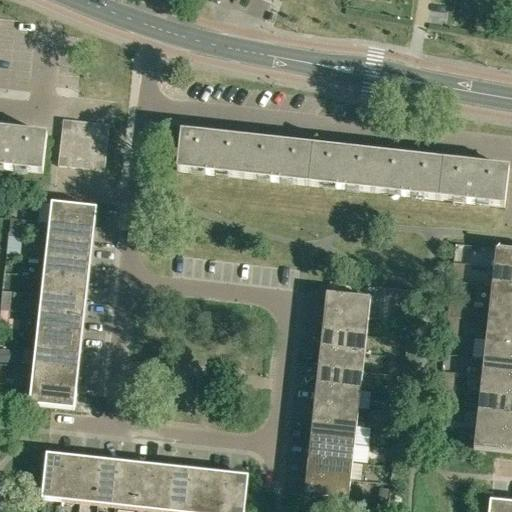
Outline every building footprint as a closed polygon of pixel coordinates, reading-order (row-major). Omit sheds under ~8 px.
[(63,121),(60,144),(72,145),(74,123),(63,121)] [(86,124),(74,123),(72,145),(84,147),(86,124)] [(86,124),(84,147),(95,148),(98,125),(86,124)] [(109,127),(98,125),(95,148),(107,149),(109,127)] [(0,169),(43,175),(47,136),(0,130),(0,169)] [(177,172),(241,179),(245,141),(181,133),(177,172)] [(310,148),(245,141),(241,179),(306,186),(310,148)] [(69,169),(72,145),(60,144),(58,167),(69,169)] [(72,145),(69,169),(81,170),(84,147),(72,145)] [(93,171),(95,148),(84,147),(81,170),(93,171)] [(95,148),(93,171),(104,172),(107,149),(95,148)] [(306,186),(371,194),(375,155),(310,148),(306,186)] [(441,162),(375,155),(371,194),(437,201),(441,162)] [(437,201),(504,208),(509,170),(441,162),(437,201)] [(96,210),(52,205),(50,224),(94,229),(96,210)] [(92,247),(94,229),(50,224),(48,242),(92,247)] [(90,265),(92,247),(48,242),(46,260),(90,265)] [(511,250),(495,249),(493,267),(511,269),(511,250)] [(44,279),(88,283),(90,265),(46,260),(44,279)] [(454,265),(452,278),(456,279),(463,279),(464,266),(454,265)] [(511,287),(511,269),(493,267),(491,285),(511,287)] [(86,302),(88,283),(44,279),(42,297),(86,302)] [(460,284),(453,283),(451,296),(459,297),(460,284)] [(511,306),(511,287),(491,285),(489,304),(511,306)] [(326,295),(324,313),(369,318),(370,300),(326,295)] [(84,320),(86,302),(42,297),(40,315),(84,320)] [(396,302),(394,321),(408,322),(410,304),(396,302)] [(511,324),(511,306),(489,304),(487,322),(511,324)] [(322,332),(367,336),(369,318),(324,313),(322,332)] [(40,315),(38,333),(82,338),(84,320),(40,315)] [(485,340),(511,343),(511,324),(487,322),(485,340)] [(322,332),(320,350),(365,355),(367,336),(322,332)] [(80,356),(82,338),(38,333),(36,352),(80,356)] [(511,361),(511,343),(485,340),(483,359),(511,361)] [(0,350),(0,364),(17,366),(18,352),(0,350)] [(363,373),(365,355),(320,350),(318,368),(363,373)] [(80,356),(36,352),(34,370),(78,375),(80,356)] [(511,380),(511,361),(483,359),(481,377),(511,380)] [(318,368),(316,387),(361,391),(363,373),(318,368)] [(76,393),(78,375),(34,370),(32,388),(76,393)] [(511,399),(511,380),(481,377),(479,396),(511,399)] [(316,387),(314,405),(359,410),(361,391),(316,387)] [(74,412),(76,393),(32,388),(30,407),(74,412)] [(458,394),(441,392),(440,409),(457,410),(458,394)] [(511,399),(479,396),(465,394),(463,412),(477,414),(511,417),(511,399)] [(314,405),(312,423),(357,428),(359,410),(314,405)] [(451,414),(438,413),(437,426),(450,427),(451,414)] [(511,436),(511,417),(477,414),(475,432),(511,436)] [(355,446),(357,428),(312,423),(310,441),(355,446)] [(511,436),(475,432),(473,451),(511,454),(511,436)] [(310,441),(308,460),(353,464),(355,446),(310,441)] [(47,457),(42,502),(61,504),(66,459),(47,457)] [(84,461),(66,459),(61,504),(79,506),(84,461)] [(308,460),(307,478),(351,483),(353,464),(308,460)] [(84,461),(79,506),(98,507),(102,463),(84,461)] [(121,465),(102,463),(98,507),(116,509),(121,465)] [(139,466),(121,465),(116,509),(134,511),(139,466)] [(139,466),(134,511),(140,511),(152,511),(157,468),(139,466)] [(171,511),(176,470),(157,468),(152,511),(171,511)] [(189,511),(194,472),(176,470),(171,511),(189,511)] [(207,511),(212,474),(194,472),(189,511),(207,511)] [(226,511),(230,476),(212,474),(207,511),(226,511)] [(230,476),(226,511),(244,511),(249,478),(230,476)] [(307,478),(305,497),(349,501),(351,483),(307,478)] [(379,489),(377,504),(387,505),(388,490),(379,489)] [(489,511),(508,511),(510,505),(490,503),(489,511)]
